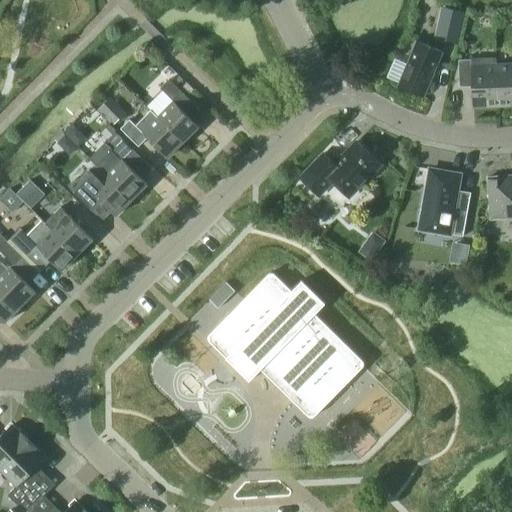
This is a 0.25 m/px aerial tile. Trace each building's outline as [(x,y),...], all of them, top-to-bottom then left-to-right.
[(464,11),(440,6),(433,38),(457,43),(464,11)] [(414,51),(398,87),(423,97),(438,61),(442,51),(418,41),(414,51)] [(498,105),(497,67),(497,58),(471,58),(471,60),(459,61),(460,87),(473,87),(474,106),(498,105)] [(511,66),(497,67),(498,105),(511,104),(511,66)] [(158,118),(183,143),(199,127),(198,126),(207,117),(169,80),(160,89),(174,102),(158,118)] [(127,112),(112,97),(98,110),(113,126),(127,112)] [(168,158),(183,143),(158,118),(149,127),(142,120),(135,126),(130,120),(120,130),(138,147),(147,138),(168,158)] [(57,141),(69,152),(85,135),(73,124),(57,141)] [(118,134),(92,160),(96,164),(107,175),(132,200),(147,184),(127,164),(137,154),(118,134)] [(383,165),(377,158),(375,160),(357,142),(335,165),(324,154),(300,178),(319,196),(333,182),(348,197),(372,173),(374,174),(383,165)] [(78,177),(69,187),(87,204),(101,219),(110,210),(116,215),(132,200),(107,175),(96,164),(81,180),(78,177)] [(431,169),(420,229),(450,234),(450,233),(463,236),(471,192),(458,190),(461,174),(431,169)] [(511,176),(488,178),(491,216),(503,215),(503,219),(511,217),(511,176)] [(24,202),(25,202),(39,188),(31,180),(17,195),(24,202)] [(0,200),(13,213),(24,202),(17,195),(11,189),(0,200)] [(43,220),(43,221),(77,254),(93,239),(68,215),(61,207),(55,214),(46,223),(43,220)] [(62,270),(77,254),(43,221),(28,235),(22,228),(11,238),(29,256),(38,246),(62,270)] [(384,241),(371,232),(356,252),(369,262),(384,241)] [(0,249),(14,263),(22,256),(1,235),(0,235),(0,249)] [(0,287),(20,307),(36,292),(11,267),(8,270),(0,261),(0,287)] [(209,337),(209,338),(209,339),(210,339),(210,340),(238,368),(244,362),(255,374),(261,368),(310,415),(311,415),(311,416),(312,416),(313,416),(314,416),(314,415),(315,415),(316,415),(364,365),(365,365),(365,364),(365,363),(365,362),(365,361),(365,360),(316,312),(326,302),(302,279),(292,290),(275,273),(275,272),(274,272),(273,272),(272,272),(271,272),(270,272),(269,272),(269,273),(209,334),(209,335),(209,336),(209,337)] [(218,308),(235,291),(227,282),(210,299),(218,308)] [(0,318),(4,323),(20,307),(0,287),(0,318)] [(0,468),(1,470),(29,441),(17,430),(16,431),(11,426),(0,437),(0,468)] [(40,452),(29,441),(1,470),(17,486),(7,496),(17,506),(43,480),(33,470),(44,459),(39,454),(40,452)] [(86,511),(81,507),(79,508),(74,503),(65,511),(49,511),(48,510),(46,511),(86,511)]
